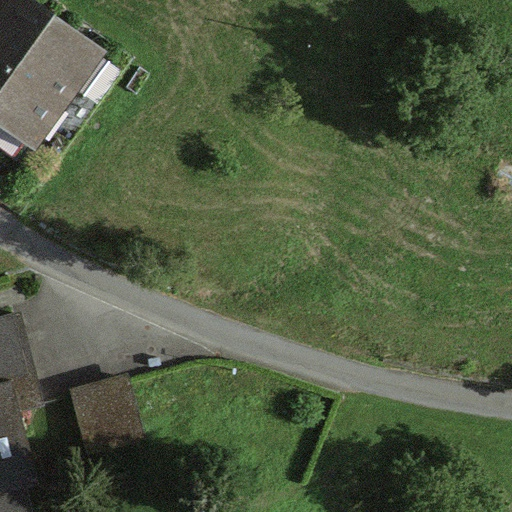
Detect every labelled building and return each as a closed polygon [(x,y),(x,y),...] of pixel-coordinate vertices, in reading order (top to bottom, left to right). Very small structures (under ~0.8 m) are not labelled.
[(0,0),(0,141),(24,160),(100,60),(20,0),(0,0)] [(363,129),(393,27),(324,7),(294,109),(363,129)] [(511,188),(387,138),(331,277),(484,338),(511,269),(511,188)] [(0,511),(16,511),(13,498),(38,491),(21,424),(38,420),(13,320),(0,323),(0,511)] [(86,445),(145,434),(133,370),(74,381),(86,445)]
